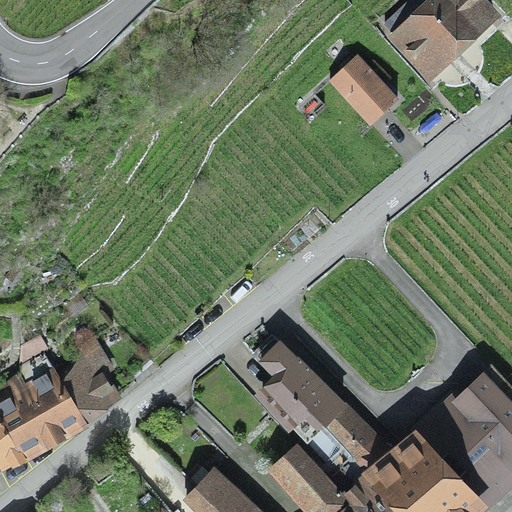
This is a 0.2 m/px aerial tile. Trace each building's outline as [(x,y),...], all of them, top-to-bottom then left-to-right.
[(399,11),(385,24),(397,36),(396,36),(428,70),(427,72),(430,76),(434,72),(432,71),(490,16),(492,17),(496,14),(492,10),(491,12),(479,0),(415,0),(415,1),(410,10),(405,14),(399,11)] [(370,124),(397,99),(357,55),(330,80),(370,124)] [(20,375),(0,390),(0,405),(54,366),(44,349),(48,347),(40,336),(34,341),(28,333),(23,337),(22,377),(20,377),(20,375)] [(345,446),(355,457),(376,437),(274,335),(255,354),(276,376),(280,379),(310,409),(345,446)] [(119,397),(102,370),(109,366),(93,339),(75,349),(81,360),(59,375),(85,419),(119,397)] [(85,419),(59,375),(54,366),(0,405),(0,415),(23,454),(85,419)] [(511,403),(483,374),(416,436),(480,504),(485,509),(511,484),(511,403)] [(293,425),(310,409),(280,379),(264,393),(293,425)] [(0,464),(23,454),(0,415),(0,464)] [(477,507),(480,504),(416,436),(411,439),(412,440),(370,475),(403,511),(469,511),(476,506),(477,507)] [(355,457),(366,470),(376,463),(373,460),(386,450),(376,437),(355,457)] [(272,470),(310,511),(352,511),(358,508),(347,497),(325,474),(298,445),(272,470)] [(403,511),(370,475),(366,470),(355,457),(345,446),(339,452),(343,457),(325,474),(347,497),(358,508),(361,511),(403,511)] [(254,511),(210,471),(195,487),(220,511),(254,511)] [(220,511),(195,487),(186,498),(200,511),(220,511)]
